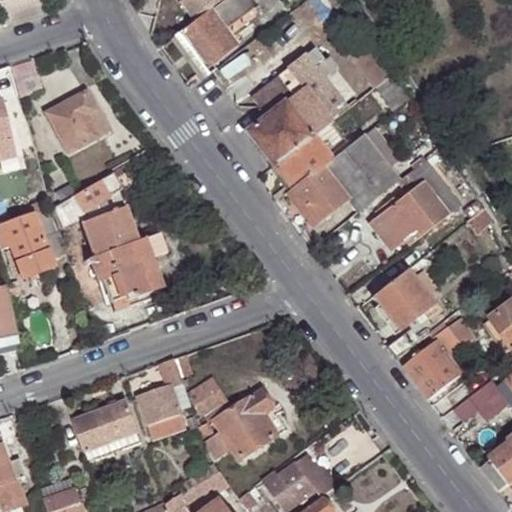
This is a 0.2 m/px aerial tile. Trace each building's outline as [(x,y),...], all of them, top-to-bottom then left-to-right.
[(0,0),(0,17),(40,6),(37,0),(0,0)] [(182,0),(179,3),(194,22),(210,10),(217,4),(222,0),(182,0)] [(210,10),(225,29),(255,7),(250,0),(242,0),(224,14),(217,4),(210,10)] [(222,0),(217,4),(224,14),(242,0),(222,0)] [(0,17),(0,26),(0,28),(42,14),(40,6),(0,17)] [(194,22),(178,34),(205,69),(237,44),(225,29),(210,10),(194,22)] [(373,86),(392,72),(361,30),(341,46),(373,86)] [(313,132),(330,119),(329,118),(346,104),(304,50),(284,65),(286,66),(293,77),(300,86),(291,92),(284,83),(257,103),(264,113),(244,128),(271,164),(313,132)] [(14,75),(16,82),(39,74),(35,58),(11,66),(14,75)] [(14,75),(11,66),(2,69),(5,78),(14,75)] [(286,66),(250,93),(257,103),(284,83),(291,92),(300,86),(293,77),(286,66)] [(20,95),(43,88),(39,74),(16,82),(20,95)] [(390,103),(400,95),(391,83),(381,91),(390,103)] [(69,152),(101,136),(89,114),(98,109),(87,88),(46,110),(69,152)] [(0,159),(17,155),(2,97),(0,97),(0,159)] [(271,164),(290,188),(331,156),(313,132),(271,164)] [(357,211),(396,182),(398,180),(363,132),(331,156),(290,188),(318,225),(349,200),(357,211)] [(434,166),(450,155),(443,145),(398,180),(396,182),(402,189),(413,180),(416,185),(392,204),(396,209),(387,215),(406,239),(414,234),(418,238),(457,208),(433,176),(434,166)] [(82,211),(121,188),(112,174),(74,196),(82,211)] [(52,259),(68,253),(53,206),(3,225),(17,263),(49,251),(52,259)] [(130,306),(168,295),(159,264),(153,245),(151,238),(144,241),(134,209),(88,222),(98,258),(91,261),(98,282),(105,280),(113,303),(128,299),(130,306)] [(488,224),(481,212),(474,217),(483,229),(488,224)] [(171,260),(165,241),(153,245),(159,264),(171,260)] [(17,263),(25,282),(56,270),(52,259),(49,251),(17,263)] [(399,333),(434,306),(407,270),(371,297),(389,321),(384,325),(392,335),(397,331),(399,333)] [(0,348),(20,345),(8,289),(0,290),(0,348)] [(113,303),(118,320),(133,315),(130,306),(128,299),(113,303)] [(511,352),(511,305),(490,319),(511,352)] [(432,340),(435,344),(447,358),(460,347),(463,351),(475,341),(473,338),(476,335),(462,317),(432,340)] [(387,348),(396,360),(419,342),(410,330),(387,348)] [(435,344),(403,369),(428,402),(461,376),(447,358),(435,344)] [(158,364),(167,389),(171,388),(172,389),(183,386),(175,359),(158,364)] [(511,409),(511,377),(497,390),(511,409)] [(146,428),(180,418),(172,389),(171,388),(167,389),(137,399),(146,428)] [(262,418),(273,411),(262,393),(230,414),(216,393),(215,394),(212,389),(192,401),(202,417),(195,421),(202,432),(198,435),(205,460),(208,464),(230,450),(238,462),(276,440),(262,418)] [(130,402),(74,421),(85,453),(139,435),(130,402)] [(1,446),(14,483),(27,478),(14,441),(1,446)] [(491,467),(483,473),(499,495),(511,484),(511,442),(488,462),(491,467)] [(0,444),(0,487),(14,483),(1,446),(0,444)] [(307,456),(294,465),(314,492),(320,500),(321,499),(332,492),(316,469),(307,456)] [(191,490),(217,475),(208,464),(184,479),(191,490)] [(35,475),(40,489),(70,479),(65,465),(35,475)] [(280,511),(285,511),(314,492),(294,465),(276,477),(279,480),(273,484),(278,492),(269,498),(280,511)] [(338,487),(325,467),(320,466),(316,469),(332,492),(338,487)] [(182,511),(180,505),(207,488),(211,495),(226,486),(217,475),(191,490),(178,498),(166,505),(168,511),(182,511)] [(74,489),(70,479),(40,489),(48,511),(62,511),(82,505),(76,489),(74,489)] [(329,511),(321,499),(320,500),(303,511),(329,511)] [(226,511),(219,502),(205,511),(226,511)]
